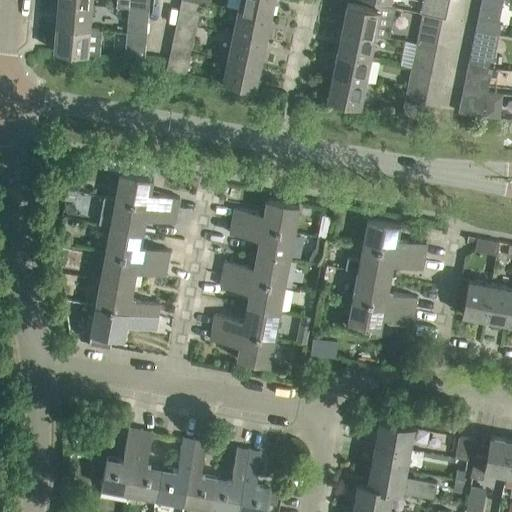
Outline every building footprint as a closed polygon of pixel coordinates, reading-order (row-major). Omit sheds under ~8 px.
[(149,0),(129,0),(129,7),(149,9),(149,0)] [(271,17),(274,0),(239,0),(238,9),(271,17)] [(422,0),(420,11),(446,17),(449,0),(422,0)] [(495,33),(502,0),(481,0),(476,29),(495,33)] [(90,28),(92,4),(58,1),(56,25),(90,28)] [(347,2),(342,28),(375,35),(389,38),(396,7),(377,3),(376,8),(347,2)] [(129,7),(128,16),(148,18),(149,9),(129,7)] [(266,41),(271,17),(238,9),(233,34),(266,41)] [(436,48),(439,32),(443,16),(423,12),(416,44),(436,48)] [(195,25),(197,18),(178,14),(177,21),(195,25)] [(194,33),(195,25),(177,21),(175,29),(194,33)] [(90,28),(56,25),(54,50),(88,53),(98,54),(100,29),(90,28)] [(370,58),(375,35),(342,28),(337,51),(370,58)] [(261,64),(266,41),(233,34),(228,57),(261,64)] [(493,47),(473,43),(468,65),(488,69),(493,47)] [(125,47),(125,56),(145,57),(145,48),(125,47)] [(365,82),(370,58),(337,51),(332,75),(365,82)] [(256,88),(261,64),(228,57),(223,81),(256,88)] [(186,73),(188,64),(168,59),(166,69),(186,73)] [(431,71),(433,63),(414,59),(412,67),(431,71)] [(487,77),(488,69),(468,65),(467,73),(487,77)] [(429,80),(431,71),(412,67),(410,76),(429,80)] [(360,105),(365,82),(332,75),(327,99),(360,105)] [(483,95),(463,91),(458,112),(478,116),(483,95)] [(421,118),(423,109),(403,105),(401,114),(421,118)] [(120,171),(115,198),(177,209),(180,196),(150,191),(153,177),(120,171)] [(175,222),(177,209),(115,198),(110,225),(143,231),(145,217),(175,222)] [(235,207),(232,220),(294,232),(299,204),(267,198),(264,212),(235,207)] [(368,217),(363,245),(424,257),(427,242),(398,237),(400,223),(368,217)] [(289,258),(294,232),(232,220),(230,232),(259,238),(257,252),(289,258)] [(141,244),(143,231),(110,225),(106,251),(167,263),(170,249),(141,244)] [(320,225),(318,235),(328,237),(330,227),(320,225)] [(496,253),(499,241),(477,237),(475,249),(496,253)] [(422,268),(424,257),(363,245),(358,271),(390,278),(393,263),(422,268)] [(310,256),(309,261),(324,264),(327,249),(316,247),(310,256)] [(165,275),(167,263),(106,251),(101,278),(133,284),(136,270),(165,275)] [(284,285),(289,258),(257,252),(254,265),(225,260),(222,274),(284,285)] [(388,291),(390,278),(358,271),(353,298),(414,310),(417,296),(388,291)] [(279,312),(284,285),(222,274),(220,285),(249,291),(247,306),(279,312)] [(131,297),(133,284),(101,278),(96,305),(157,316),(160,302),(131,297)] [(484,318),(491,283),(469,279),(462,314),(484,318)] [(505,322),(511,287),(491,283),(484,318),(505,322)] [(412,321),(414,310),(353,298),(348,324),(380,330),(383,316),(412,321)] [(155,328),(157,316),(96,305),(91,331),(124,337),(126,323),(155,328)] [(274,338),(279,312),(247,306),(244,318),(215,313),(212,327),(274,338)] [(269,364),(274,338),(212,327),(210,339),(240,344),(237,358),(269,364)] [(410,449),(414,426),(379,420),(375,443),(410,449)] [(129,492),(141,429),(129,426),(123,459),(107,456),(101,487),(129,492)] [(156,497),(161,466),(147,463),(153,431),(141,429),(129,492),(156,497)] [(458,435),(454,455),(454,457),(467,459),(471,438),(458,435)] [(506,474),(511,440),(511,438),(490,435),(486,456),(475,454),(470,476),(482,479),(484,470),(506,474)] [(183,502),(195,439),(183,436),(177,469),(161,466),(156,497),(183,502)] [(210,507),(216,476),(201,473),(207,441),(195,439),(183,502),(210,507)] [(410,449),(375,443),(371,464),(406,471),(410,449)] [(237,511),(249,449),(237,446),(231,479),(216,476),(210,507),(237,511)] [(261,451),(249,449),(237,511),(238,511),(266,511),(268,502),(270,490),(271,487),(255,484),(261,451)] [(406,471),(371,464),(367,484),(367,485),(393,490),(434,498),(438,482),(405,476),(406,471)] [(465,471),(457,469),(455,480),(463,482),(465,471)] [(461,493),(463,482),(455,480),(453,491),(461,493)] [(367,485),(367,484),(358,482),(353,505),(389,511),(393,490),(367,485)] [(270,490),(268,502),(276,504),(278,492),(270,490)]
